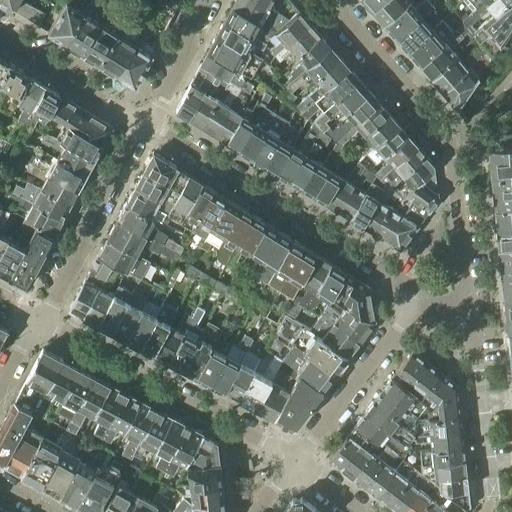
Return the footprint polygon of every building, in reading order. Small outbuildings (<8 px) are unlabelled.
[(0,0),(0,1),(29,19),(38,25),(38,24),(44,13),(34,8),(19,0),(0,0)] [(66,0),(47,31),(65,42),(84,12),(74,6),(77,0),(66,0)] [(65,42),(82,52),(106,14),(97,8),(101,1),(99,0),(91,0),(84,12),(65,42)] [(278,30),(291,20),(273,11),(268,8),(253,0),(235,0),(232,5),(261,21),(265,14),(276,20),(272,27),(278,30)] [(363,0),(372,9),(382,0),(363,0)] [(382,0),(372,9),(384,23),(409,1),(410,0),(382,0)] [(409,1),(384,23),(396,37),(421,16),(432,6),(427,0),(421,0),(414,7),(409,1)] [(462,0),(473,13),(474,12),(487,0),(462,0)] [(473,13),(463,22),(464,24),(468,28),(491,8),(495,14),(511,0),(487,0),(474,12),(473,13)] [(482,44),(488,50),(492,55),(511,26),(511,0),(495,14),(475,32),(473,34),(482,44)] [(82,52),(99,63),(118,33),(121,27),(112,21),(118,12),(115,11),(118,6),(113,3),(106,14),(82,52)] [(266,43),(269,39),(270,37),(275,33),(278,30),(272,27),(266,34),(257,29),(261,21),(232,5),(225,20),(266,43)] [(396,37),(408,50),(432,28),(426,21),(436,13),(432,10),(434,8),(432,6),(421,16),(396,37)] [(270,49),(276,56),(310,24),(300,12),(291,20),(278,30),(275,33),(270,37),(269,39),(274,46),(270,49)] [(99,63),(117,74),(135,43),(126,37),(138,18),(130,14),(121,27),(118,33),(99,63)] [(432,28),(408,50),(419,63),(456,31),(453,28),(451,30),(442,19),(432,28)] [(217,34),(252,54),(256,46),(263,50),(266,43),(225,20),(217,34)] [(135,43),(117,74),(135,85),(152,54),(143,48),(155,29),(147,24),(135,43)] [(296,58),(297,57),(321,36),(310,24),(276,56),(275,57),(279,62),(290,51),(296,58)] [(419,63),(431,77),(456,55),(450,48),(463,37),(462,36),(470,30),(468,28),(464,24),(456,31),(419,63)] [(208,50),(246,73),(251,76),(260,59),(252,54),(217,34),(208,50)] [(293,76),(283,84),(286,87),(330,46),(321,36),(297,57),(302,63),(290,73),(293,76)] [(431,77),(442,90),(488,50),(482,44),(461,61),(456,55),(431,77)] [(306,88),(316,79),(340,58),(330,46),(286,87),(289,91),(283,98),(289,104),(296,97),(292,92),(302,83),(306,88)] [(229,81),(235,85),(241,88),(244,90),(249,93),(253,85),(243,78),(246,73),(208,50),(201,64),(216,73),(229,81)] [(488,50),(442,90),(452,101),(460,102),(478,76),(492,55),(488,50)] [(0,84),(13,91),(21,95),(29,76),(0,58),(0,84)] [(298,105),(303,111),(349,69),(340,58),(316,79),(321,84),(298,105)] [(176,110),(188,118),(216,73),(201,64),(197,70),(205,74),(202,79),(203,80),(198,88),(190,83),(176,110)] [(319,107),(324,112),(359,80),(349,69),(303,111),(302,112),(308,117),(319,107)] [(188,118),(200,126),(218,100),(211,96),(216,87),(217,87),(219,83),(226,87),(229,81),(216,73),(188,118)] [(18,120),(25,123),(44,85),(29,76),(21,95),(17,104),(24,108),(18,120)] [(314,122),(320,128),(323,131),(328,127),(328,126),(324,121),(341,106),(345,111),(369,91),(359,80),(324,112),(313,122),(314,122)] [(200,126),(212,133),(238,93),(241,88),(235,85),(229,81),(226,87),(232,90),(224,104),(218,100),(200,126)] [(0,94),(3,96),(6,91),(11,94),(13,91),(0,84),(0,94)] [(46,122),(50,115),(59,94),(44,85),(25,123),(33,127),(38,117),(46,122)] [(238,93),(212,133),(225,141),(247,105),(243,103),(246,97),(241,94),(244,90),(241,88),(238,93)] [(331,138),(334,140),(378,102),(369,91),(345,111),(351,118),(340,127),(338,126),(332,131),(328,127),(323,131),(331,138)] [(225,141),(238,149),(264,107),(271,95),(265,92),(260,101),(258,100),(253,109),(248,106),(247,105),(225,141)] [(50,115),(66,123),(103,143),(112,127),(59,94),(50,115)] [(336,142),(342,147),(344,143),(361,129),(365,134),(388,113),(378,102),(334,140),(336,142)] [(238,149),(250,157),(276,114),(264,107),(238,149)] [(359,150),(364,156),(398,125),(388,113),(365,134),(362,138),(367,143),(359,150)] [(250,157),(262,164),(287,124),(288,122),(276,114),(250,157)] [(275,172),(288,180),(320,128),(314,122),(297,150),(292,146),(275,172)] [(66,123),(57,140),(95,160),(103,143),(66,123)] [(262,164),(275,172),(292,146),(300,132),(288,125),(287,124),(262,164)] [(398,125),(367,153),(376,164),(386,155),(408,135),(398,125)] [(288,180),(299,187),(316,161),(310,158),(312,155),(313,155),(316,149),(319,150),(323,143),(327,145),(331,138),(323,131),(320,128),(288,180)] [(95,160),(57,140),(46,134),(42,142),(48,146),(49,144),(61,151),(57,158),(87,174),(95,160)] [(376,176),(380,178),(417,146),(408,135),(386,155),(391,160),(380,170),(375,174),(376,176)] [(488,149),(491,177),(511,174),(511,135),(489,138),(491,148),(488,149)] [(323,165),(316,161),(299,187),(312,195),(342,147),(336,142),(328,156),(323,165)] [(380,178),(380,179),(387,184),(392,188),(404,176),(426,156),(417,146),(380,178)] [(312,195),(324,203),(341,176),(335,173),(348,152),(342,147),(312,195)] [(2,160),(7,163),(11,155),(6,153),(2,160)] [(153,153),(143,170),(180,190),(188,175),(153,153)] [(31,164),(36,167),(78,190),(87,174),(57,158),(53,166),(40,159),(40,158),(35,156),(31,164)] [(401,197),(409,203),(412,198),(406,193),(434,168),(434,164),(426,156),(404,176),(408,182),(396,192),(398,195),(401,197)] [(324,203),(336,210),(364,166),(359,161),(347,180),(341,176),(324,203)] [(336,210),(349,218),(366,192),(359,188),(366,178),(372,182),(376,176),(375,174),(370,170),(364,166),(336,210)] [(45,181),(41,189),(70,205),(78,190),(36,167),(32,174),(45,181)] [(406,193),(412,198),(428,212),(438,200),(434,168),(406,193)] [(143,170),(135,186),(171,206),(180,190),(143,170)] [(511,174),(491,177),(494,208),(511,206),(511,174)] [(180,190),(171,206),(167,214),(180,221),(201,183),(188,175),(180,190)] [(17,185),(13,192),(62,219),(70,205),(41,189),(28,182),(24,189),(17,185)] [(180,221),(193,228),(198,219),(213,190),(201,183),(180,221)] [(366,192),(349,218),(360,225),(383,191),(371,184),(366,192)] [(360,225),(373,233),(390,207),(384,203),(389,196),(395,200),(398,195),(396,192),(392,188),(387,184),(383,191),(360,225)] [(135,186),(126,202),(156,219),(161,222),(166,213),(167,214),(171,206),(135,186)] [(25,219),(36,224),(54,234),(62,219),(13,192),(8,190),(4,198),(29,211),(25,219)] [(199,235),(205,239),(227,199),(213,190),(198,219),(193,228),(192,231),(199,235)] [(373,233),(385,241),(409,203),(401,197),(400,199),(403,201),(396,211),(390,207),(373,233)] [(412,198),(409,203),(385,241),(400,250),(428,212),(412,198)] [(218,247),(225,236),(240,207),(227,199),(205,239),(201,247),(207,250),(212,243),(218,247)] [(126,202),(116,220),(162,245),(167,236),(152,227),(156,219),(126,202)] [(0,208),(0,250),(7,237),(0,233),(0,229),(10,211),(1,206),(0,208)] [(511,206),(494,208),(497,232),(511,230),(511,206)] [(218,259),(225,263),(252,214),(240,207),(225,236),(230,239),(218,259)] [(244,248),(249,251),(265,223),(252,214),(225,263),(227,264),(233,267),(244,248)] [(0,250),(0,272),(8,276),(36,224),(25,219),(22,225),(26,227),(17,243),(7,237),(0,250)] [(116,220),(107,238),(137,254),(142,245),(158,254),(159,252),(176,261),(179,254),(164,246),(162,245),(116,220)] [(248,271),(254,275),(278,231),(265,223),(249,251),(257,255),(248,271)] [(36,224),(8,276),(9,277),(10,278),(11,278),(19,282),(19,283),(20,283),(23,285),(25,286),(25,285),(26,286),(54,234),(36,224)] [(499,248),(511,246),(511,230),(497,232),(499,248)] [(278,231),(255,274),(268,281),(269,279),(275,267),(290,238),(278,231)] [(107,238),(97,256),(112,264),(125,270),(127,272),(139,278),(143,280),(148,271),(152,263),(137,254),(107,238)] [(267,281),(280,289),(303,246),(290,238),(275,267),(269,279),(268,281),(267,281)] [(164,246),(179,254),(183,247),(168,239),(164,246)] [(303,246),(280,289),(293,297),(295,294),(298,289),(301,283),(302,282),(317,255),(303,246)] [(511,246),(499,248),(500,266),(511,264),(511,246)] [(307,305),(308,302),(316,289),(331,263),(317,255),(302,282),(309,287),(302,298),(295,294),(293,297),(292,300),(293,301),(302,305),(305,307),(307,305)] [(69,309),(83,317),(107,273),(112,264),(97,256),(69,309)] [(308,302),(307,305),(314,309),(317,305),(322,296),(330,300),(332,296),(336,289),(345,272),(331,263),(316,289),(308,302)] [(83,317),(97,324),(113,294),(106,291),(116,274),(121,277),(125,270),(112,264),(107,273),(83,317)] [(511,264),(500,266),(502,282),(511,280),(511,264)] [(186,273),(199,281),(203,273),(190,265),(186,273)] [(170,273),(164,284),(171,287),(181,270),(173,267),(170,273)] [(332,296),(345,307),(371,326),(374,322),(368,286),(345,272),(336,289),(332,296)] [(199,281),(211,287),(215,280),(203,273),(199,281)] [(110,331),(125,339),(141,309),(134,306),(140,295),(142,295),(143,293),(149,296),(154,286),(153,285),(143,280),(139,278),(131,292),(110,331)] [(225,295),(229,288),(215,280),(211,287),(225,295)] [(511,280),(502,282),(504,298),(511,296),(511,280)] [(153,285),(154,286),(163,291),(165,287),(155,281),(153,285)] [(113,294),(97,324),(110,331),(131,292),(118,285),(113,294)] [(229,288),(225,295),(226,296),(225,296),(239,304),(243,297),(229,288)] [(147,300),(141,309),(125,339),(139,346),(160,308),(147,300)] [(285,315),(293,319),(302,305),(293,301),(285,315)] [(139,346),(153,354),(170,324),(177,310),(163,303),(160,308),(139,346)] [(153,354),(167,361),(196,309),(190,306),(186,313),(188,315),(187,317),(183,315),(177,328),(170,324),(153,354)] [(167,361),(181,369),(198,339),(203,330),(196,327),(204,311),(197,306),(196,309),(167,361)] [(326,309),(322,313),(359,341),(371,326),(345,307),(339,314),(329,307),(327,310),(326,309)] [(322,313),(310,330),(322,336),(348,355),(359,341),(322,313)] [(275,333),(292,343),(335,373),(348,355),(322,336),(310,330),(306,327),(293,319),(285,315),(279,326),(275,332),(275,333)] [(196,377),(210,384),(226,357),(232,346),(225,341),(234,324),(226,320),(221,330),(196,377)] [(198,339),(181,369),(196,377),(221,330),(207,322),(203,330),(198,339)] [(210,384),(224,392),(247,351),(251,343),(253,340),(244,335),(238,347),(233,345),(232,346),(226,357),(210,384)] [(292,343),(280,359),(282,360),(294,369),(297,371),(298,372),(323,389),(335,373),(292,343)] [(35,412),(62,360),(42,349),(15,401),(31,410),(35,412)] [(411,383),(426,362),(412,350),(396,371),(391,378),(406,390),(411,383)] [(224,392),(239,400),(255,371),(262,359),(247,351),(224,392)] [(239,400),(256,409),(272,381),(282,360),(274,355),(263,376),(255,371),(239,400)] [(62,360),(35,412),(36,412),(45,416),(55,397),(62,401),(78,368),(77,367),(77,368),(62,360)] [(421,401),(441,373),(426,362),(411,383),(419,389),(414,395),(417,398),(421,401)] [(62,401),(57,410),(72,419),(93,376),(79,369),(79,368),(78,368),(62,401)] [(256,409),(274,418),(298,372),(297,371),(294,369),(290,376),(288,375),(282,386),(272,381),(256,409)] [(298,372),(274,418),(292,428),(323,389),(298,372)] [(439,404),(455,384),(441,373),(421,401),(426,405),(427,406),(428,405),(432,399),(438,403),(439,404)] [(72,419),(67,429),(71,432),(75,433),(86,414),(92,417),(109,384),(108,384),(93,376),(72,419)] [(382,389),(418,417),(421,412),(426,405),(421,401),(416,407),(412,404),(417,398),(414,395),(406,390),(391,378),(382,389)] [(94,433),(101,437),(125,393),(110,385),(109,384),(92,417),(100,421),(94,433)] [(428,411),(429,419),(460,415),(457,386),(457,385),(455,384),(439,404),(438,403),(433,409),(428,405),(427,406),(426,405),(421,412),(428,411)] [(412,432),(416,435),(415,427),(414,423),(415,421),(418,417),(382,389),(373,402),(408,429),(410,430),(412,432)] [(117,430),(123,433),(140,401),(139,400),(139,401),(125,393),(101,437),(111,442),(117,430)] [(19,435),(24,424),(31,410),(15,401),(0,428),(0,463),(1,464),(19,435)] [(123,454),(130,458),(156,410),(141,402),(140,401),(123,433),(131,438),(123,454)] [(406,445),(410,440),(412,432),(410,430),(408,429),(373,402),(364,413),(406,445)] [(156,410),(132,454),(142,459),(148,447),(155,450),(172,418),(171,417),(170,418),(156,410)] [(366,434),(378,444),(380,445),(385,439),(406,454),(406,452),(408,447),(406,445),(364,413),(354,425),(366,434)] [(416,435),(462,430),(460,415),(429,419),(415,421),(414,423),(415,427),(416,435)] [(156,466),(164,470),(187,427),(172,418),(155,450),(162,454),(156,466)] [(20,474),(40,439),(43,434),(24,424),(19,435),(1,464),(20,474)] [(328,459),(340,468),(366,434),(354,425),(328,459)] [(187,467),(190,486),(221,481),(218,462),(186,466),(203,435),(187,427),(164,470),(173,475),(180,463),(186,467),(187,467)] [(432,449),(463,445),(462,430),(416,435),(412,432),(410,440),(414,440),(414,443),(431,441),(432,449)] [(79,435),(75,433),(71,432),(67,438),(40,485),(59,495),(79,460),(80,458),(68,452),(79,435)] [(340,468),(352,477),(372,452),(378,444),(366,434),(340,468)] [(40,485),(67,438),(61,435),(55,447),(40,439),(20,474),(40,485)] [(186,466),(218,462),(216,442),(203,435),(186,466)] [(422,467),(465,461),(463,445),(432,449),(420,451),(422,467)] [(352,477),(363,486),(391,451),(386,447),(378,457),(372,452),(352,477)] [(363,486),(375,495),(395,470),(389,465),(397,455),(391,451),(363,486)] [(90,467),(79,460),(59,495),(75,504),(96,467),(102,455),(99,453),(98,455),(96,454),(90,467)] [(75,504),(89,511),(94,511),(113,478),(124,460),(115,456),(106,473),(96,467),(75,504)] [(375,495),(388,505),(408,479),(402,475),(409,465),(404,461),(403,460),(395,470),(375,495)] [(422,474),(427,478),(429,479),(431,479),(430,475),(428,476),(428,472),(434,471),(435,479),(438,479),(466,475),(465,461),(422,467),(421,467),(422,474)] [(388,505),(396,511),(400,511),(427,478),(422,474),(415,469),(408,479),(388,505)] [(100,511),(127,511),(137,494),(143,497),(153,478),(141,471),(131,490),(117,483),(100,511)] [(439,487),(451,497),(467,509),(470,506),(466,475),(438,479),(439,487)] [(400,511),(419,511),(431,497),(425,493),(431,486),(436,491),(439,487),(429,479),(427,478),(400,511)] [(184,498),(183,498),(201,511),(225,511),(225,509),(224,510),(221,486),(222,486),(221,483),(221,481),(190,486),(185,486),(186,490),(190,490),(191,490),(191,497),(184,498)] [(419,511),(439,511),(451,497),(439,487),(436,491),(431,497),(419,511)] [(127,511),(158,511),(163,505),(169,498),(158,491),(152,502),(143,497),(137,494),(127,511)] [(451,497),(439,511),(463,511),(467,509),(451,497)] [(201,511),(183,498),(172,511),(201,511)] [(292,500),(282,511),(318,511),(301,499),(301,498),(292,499),(292,500)]
